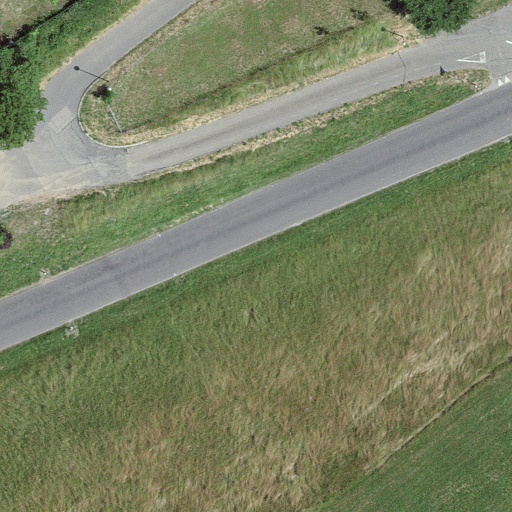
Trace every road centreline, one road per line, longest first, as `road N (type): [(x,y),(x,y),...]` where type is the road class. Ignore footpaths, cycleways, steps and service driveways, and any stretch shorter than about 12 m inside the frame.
road 1 (residential): [(174,0),(75,75),(55,101),(57,148),(84,171),(133,168),(474,47),(511,41)]
road 2 (tertiary): [(511,112),(0,332)]
